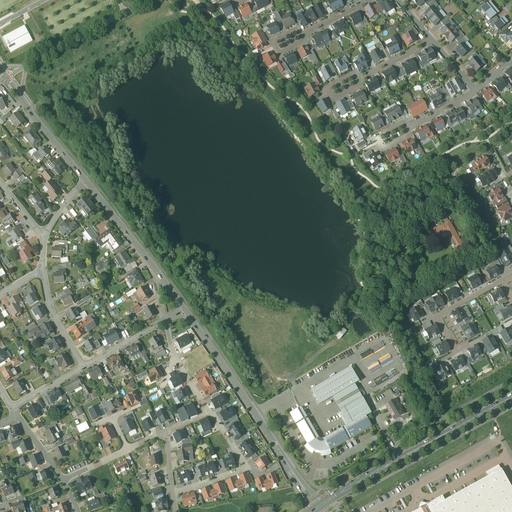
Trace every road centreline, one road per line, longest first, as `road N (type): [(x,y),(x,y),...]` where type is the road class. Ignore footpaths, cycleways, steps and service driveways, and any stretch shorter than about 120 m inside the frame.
road 1 (tertiary): [(183,310),(315,508)]
road 2 (secondary): [(511,396),(315,508)]
road 3 (tertiary): [(85,182),(183,310)]
road 4 (residential): [(209,412),(245,466),(173,494)]
road 5 (tertiary): [(0,71),(85,182)]
